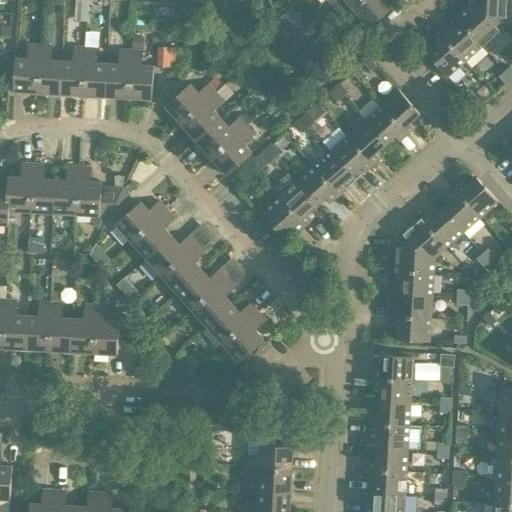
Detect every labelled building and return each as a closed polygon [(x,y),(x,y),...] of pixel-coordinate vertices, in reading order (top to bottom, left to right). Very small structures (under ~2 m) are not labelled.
[(329,0),(343,16),(347,13),(362,0),(329,0)] [(362,0),(347,13),(362,31),(391,5),(386,0),(362,0)] [(506,18),(506,0),(468,0),(468,7),(499,22),(499,17),(506,18)] [(468,7),(456,17),(460,22),(461,22),(481,46),(499,31),(495,26),(499,22),(468,7)] [(456,17),(447,26),(439,33),(465,61),(481,46),(461,22),(460,22),(456,17)] [(296,25),(283,38),(308,61),(321,49),(296,25)] [(465,61),(439,33),(432,39),(436,44),(426,53),(447,77),(465,61)] [(37,93),(40,45),(28,44),(28,59),(15,58),(13,92),(37,93)] [(37,93),(60,94),(62,61),(51,60),(51,46),(40,45),(37,93)] [(73,61),(62,61),(60,94),(82,96),(85,48),(74,47),(73,61)] [(82,96),(105,97),(107,64),(96,63),(97,49),(85,48),(82,96)] [(105,97),(128,98),(131,50),(119,50),(118,64),(107,64),(105,97)] [(142,51),(131,50),(128,98),(151,100),(153,66),(141,65),(142,51)] [(367,56),(361,62),(368,71),(375,65),(367,56)] [(511,80),(504,71),(498,76),(506,85),(511,80)] [(165,106),(180,123),(216,92),(208,83),(197,92),(190,84),(165,106)] [(335,88),(343,97),(349,92),(341,83),(335,88)] [(343,97),(335,88),(329,94),(336,103),(343,97)] [(380,106),(406,135),(414,128),(410,123),(420,114),(399,90),(380,106)] [(180,123),(196,140),(221,118),(213,110),(224,100),(216,92),(180,123)] [(472,93),(466,98),(473,107),(480,102),(472,93)] [(380,106),(364,121),(385,145),(395,136),(399,141),(406,135),(380,106)] [(301,118),(309,127),(314,122),(306,113),(301,118)] [(196,140),(211,157),(246,126),(239,117),(228,126),(221,118),(196,140)] [(309,127),(301,118),(294,124),(302,133),(309,127)] [(364,121),(347,136),(372,166),(380,158),(375,153),(385,145),(364,121)] [(246,126),(211,157),(227,175),(252,153),(244,144),(254,134),(246,126)] [(365,172),(372,166),(347,136),(330,151),(351,176),(351,175),(361,167),(365,172)] [(266,149),(274,158),(280,153),(272,144),(266,149)] [(274,158),(266,149),(260,154),(268,163),(274,158)] [(338,196),(346,189),(355,180),(351,175),(351,176),(330,151),(312,166),(338,196)] [(30,212),(33,164),(21,163),(20,178),(9,177),(8,191),(9,192),(8,211),(9,211),(30,212)] [(30,212),(53,213),(55,180),(44,179),(45,165),(33,164),(30,212)] [(53,213),(76,214),(78,167),(67,166),(66,180),(55,180),(53,213)] [(312,166),(295,181),(317,206),(326,197),(331,202),(338,196),(312,166)] [(76,214),(91,215),(91,222),(97,228),(103,228),(109,216),(122,188),(101,187),(101,182),(89,182),(90,167),(78,167),(76,214)] [(238,174),(232,180),(239,188),(245,183),(238,174)] [(454,188),(480,217),(498,202),(476,178),(466,187),(462,182),(454,188)] [(295,181),(278,197),(304,226),(311,219),(307,214),(317,206),(295,181)] [(109,216),(131,241),(166,210),(159,201),(148,210),(140,201),(136,205),(122,188),(109,216)] [(463,232),(480,217),(454,188),(447,195),(451,200),(442,209),(463,232)] [(0,224),(8,225),(9,211),(8,211),(9,192),(8,191),(0,191),(0,224)] [(297,233),(304,226),(278,197),(261,212),(282,236),(292,227),(297,233)] [(446,247),(463,232),(442,209),(432,217),(428,212),(420,219),(446,247)] [(131,241),(146,258),(171,236),(164,228),(174,218),(166,210),(131,241)] [(435,257),(446,247),(420,219),(402,234),(407,239),(404,242),(435,257)] [(146,258),(161,275),(197,244),(189,235),(178,244),(171,236),(146,258)] [(397,247),(395,270),(434,272),(435,257),(404,242),(403,242),(403,248),(397,247)] [(161,275),(176,292),(201,270),(194,262),(205,252),(197,244),(161,275)] [(482,254),(489,262),(495,257),(488,248),(482,254)] [(489,262),(482,254),(476,259),(483,268),(489,262)] [(176,292),(192,309),(227,277),(220,269),(209,278),(201,270),(176,292)] [(401,281),(400,293),(432,295),(434,272),(395,270),(395,280),(401,281)] [(192,309),(207,326),(232,304),(225,296),(235,286),(227,277),(192,309)] [(393,306),(392,315),(431,317),(432,295),(400,293),(400,307),(393,306)] [(468,296),(457,296),(456,305),(468,305),(468,296)] [(2,348),(25,349),(27,316),(16,315),(16,300),(5,300),(2,348)] [(25,349),(48,351),(50,303),(38,302),(38,316),(27,316),(25,349)] [(207,326),(222,343),(258,311),(250,302),(239,312),(232,304),(207,326)] [(48,351),(70,352),(72,318),(61,317),(62,303),(50,303),(48,351)] [(70,352),(93,353),(96,305),(84,305),(83,319),(72,318),(70,352)] [(108,306),(96,305),(93,353),(117,354),(118,321),(107,320),(108,306)] [(266,320),(258,311),(222,343),(238,361),(263,339),(255,330),(266,320)] [(488,312),(482,317),(490,326),(496,320),(488,312)] [(429,342),(431,317),(392,315),(392,326),(399,326),(398,340),(429,342)] [(466,344),(466,336),(454,335),(454,343),(466,344)] [(440,365),(454,366),(455,354),(441,353),(440,365)] [(374,368),(373,377),(412,380),(413,356),(381,355),(380,368),(374,368)] [(411,402),(412,380),(373,377),(372,388),(380,388),(379,401),(411,402)] [(460,383),(459,394),(471,395),(471,383),(460,383)] [(500,391),(499,412),(511,412),(511,389),(500,389),(500,391)] [(440,404),(452,405),(452,397),(441,396),(440,404)] [(371,414),(371,423),(409,425),(411,402),(379,401),(378,414),(371,414)] [(452,405),(440,404),(440,412),(451,413),(452,405)] [(511,412),(499,412),(498,435),(511,435),(511,412)] [(408,448),(409,425),(371,423),(370,433),(377,433),(376,447),(408,448)] [(456,432),(468,433),(468,425),(457,425),(456,432)] [(468,433),(456,432),(456,440),(468,441),(468,433)] [(143,435),(142,447),(155,447),(156,435),(143,435)] [(511,458),(511,435),(498,435),(496,458),(511,458)] [(437,450),(449,451),(449,443),(437,442),(437,450)] [(245,455),(244,467),(292,470),(293,446),(260,444),(259,456),(245,455)] [(407,471),(408,448),(376,447),(376,460),(369,459),(368,469),(407,471)] [(1,451),(0,450),(0,498),(10,499),(12,466),(0,465),(1,451)] [(449,451),(437,450),(437,458),(448,459),(449,451)] [(511,481),(511,458),(496,458),(495,480),(511,481)] [(291,492),(292,470),(244,467),(244,478),(258,479),(257,490),(291,492)] [(405,494),(407,471),(368,469),(367,479),(374,479),(374,492),(405,494)] [(454,478),(466,479),(466,470),(454,470),(454,478)] [(466,479),(454,478),(454,486),(465,486),(466,479)] [(511,504),(511,481),(495,480),(494,503),(511,504)] [(435,495),(446,496),(447,488),(435,487),(435,495)] [(29,511),(52,511),(54,490),(43,489),(42,503),(30,503),(29,511)] [(52,511),(75,511),(76,505),(65,505),(66,490),(54,490),(52,511)] [(289,511),(291,492),(257,490),(257,501),(242,500),(241,511),(289,511)] [(75,511),(98,511),(100,492),(88,492),(87,506),(76,505),(75,511)] [(122,511),(123,508),(111,508),(111,493),(100,492),(98,511),(122,511)] [(404,511),(405,494),(374,492),(373,505),(366,505),(365,511),(404,511)] [(446,496),(435,495),(434,504),(446,504),(446,496)] [(511,511),(511,504),(494,503),(493,511),(511,511)]
